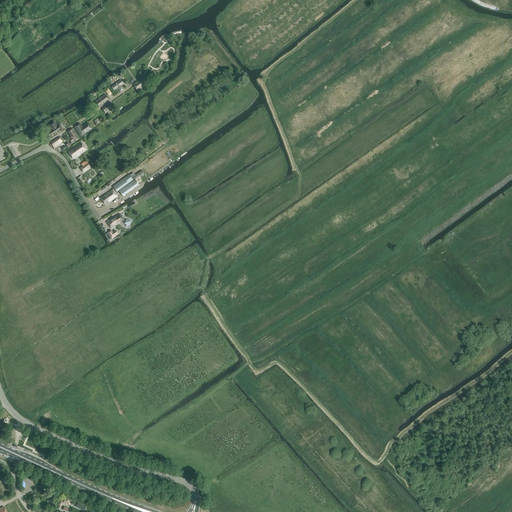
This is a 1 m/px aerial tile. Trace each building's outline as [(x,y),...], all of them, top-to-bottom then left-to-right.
[(145,76),(133,85),(138,91),(150,82),(145,76)] [(123,84),(121,80),(111,87),(114,91),(117,88),(120,92),(124,89),(122,86),(121,87),(120,86),(123,84)] [(99,107),(109,99),(105,95),(95,102),(99,107)] [(110,103),(102,109),(105,114),(113,107),(110,103)] [(47,126),(50,130),(45,133),(50,139),(62,131),(58,124),(57,125),(54,121),(47,126)] [(80,124),(75,127),(80,136),(91,128),(88,123),(82,126),(80,124)] [(79,139),(73,129),(68,132),(72,138),(69,140),(71,144),(79,139)] [(62,141),(59,136),(50,142),(54,148),(58,145),(58,144),(62,141)] [(73,159),(86,150),(81,143),(68,152),(73,159)] [(83,172),(91,167),(88,163),(81,168),(83,172)] [(135,180),(143,173),(141,170),(133,177),(135,180)] [(129,175),(121,180),(114,186),(112,187),(117,192),(133,180),(129,175)] [(135,180),(119,191),(123,197),(139,185),(135,179),(135,180)] [(105,205),(118,195),(113,189),(101,199),(105,205)] [(124,223),(124,224),(129,226),(131,221),(126,219),(125,221),(123,221),(124,220),(120,214),(107,222),(111,228),(121,222),(124,223)] [(108,233),(112,239),(118,234),(116,231),(113,233),(111,231),(108,233)]
